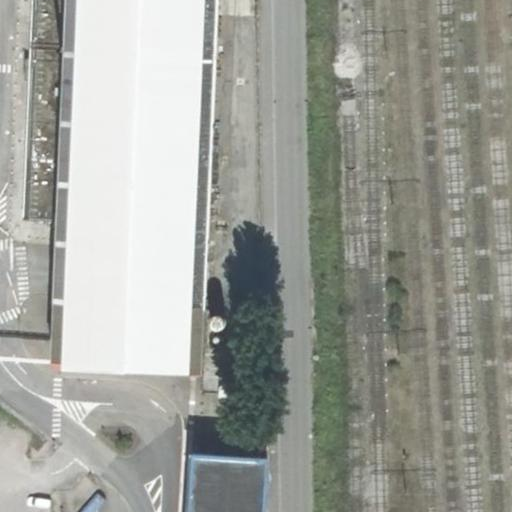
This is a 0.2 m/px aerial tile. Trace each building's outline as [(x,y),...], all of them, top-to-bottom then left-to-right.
[(34,0),(30,119),(213,126),(217,0),(34,0)] [(52,367),(202,373),(213,126),(30,119),(25,219),(58,220),(52,367)] [(220,377),(235,377),(235,359),(220,358),(220,377)] [(242,377),(235,377),(220,377),(219,377),(219,397),(241,398),(242,377)] [(225,436),(204,435),(204,447),(224,447),(225,436)] [(264,511),(267,456),(193,453),(190,511),(264,511)]
